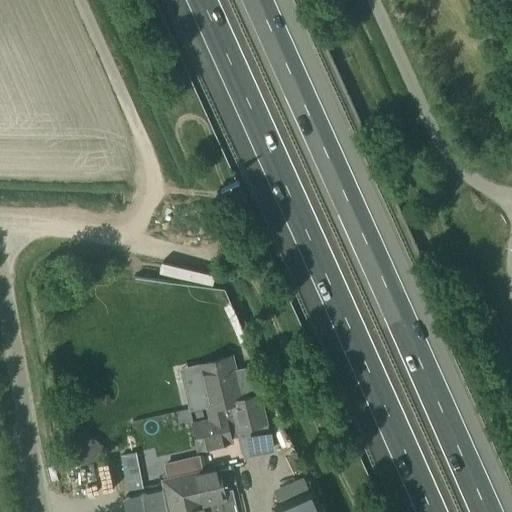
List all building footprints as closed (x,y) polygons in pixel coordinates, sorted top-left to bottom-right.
[(208,421),(191,425),(197,452),(230,444),(224,414),(229,413),(229,414),(233,414),(237,430),(242,458),(273,451),(265,423),(259,398),(254,399),(247,369),(235,372),(232,358),(195,366),(206,412),(208,421)] [(277,450),(285,447),(276,425),(269,428),(277,450)] [(90,437),(77,453),(92,465),(105,449),(90,437)] [(214,471),(162,482),(168,511),(232,511),(228,494),(220,496),(214,471)] [(315,511),(308,495),(279,507),(281,511),(315,511)]
